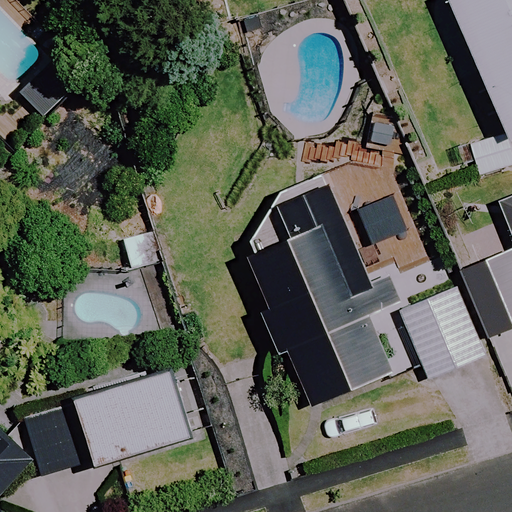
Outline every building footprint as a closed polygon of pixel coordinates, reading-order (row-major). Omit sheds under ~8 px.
[(511,0),(453,0),(511,132),(511,0)] [(511,168),(511,151),(508,135),(473,145),(482,177),(511,168)] [(387,309),(337,185),(284,206),(296,238),(254,255),(275,306),(266,309),(284,354),(292,350),(315,407),(397,374),(373,314),(387,309)] [(511,329),(511,201),(507,203),(511,215),(511,252),(466,271),(492,338),(511,329)] [(158,231),(126,236),(133,272),(165,267),(158,231)] [(486,359),(457,290),(403,313),(433,382),(486,359)] [(194,437),(175,373),(83,400),(101,464),(194,437)] [(0,485),(30,455),(0,426),(0,485)]
